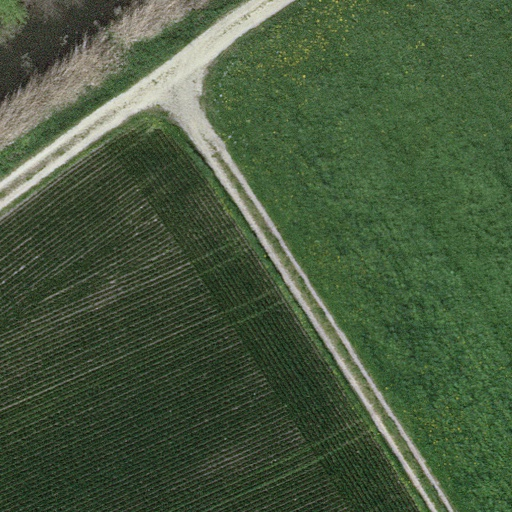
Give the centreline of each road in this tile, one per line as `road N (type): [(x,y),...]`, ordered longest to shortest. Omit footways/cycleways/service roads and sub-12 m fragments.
road 1 (track): [(302,0),(174,78),(434,511)]
road 2 (track): [(0,212),(174,78)]
